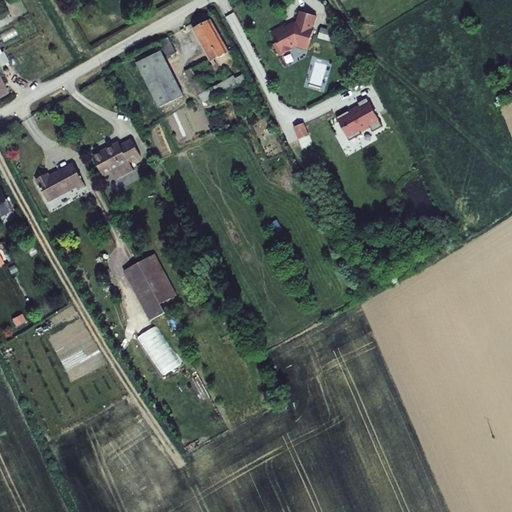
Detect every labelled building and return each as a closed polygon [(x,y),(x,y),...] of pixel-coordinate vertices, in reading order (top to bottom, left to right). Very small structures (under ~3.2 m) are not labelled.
[(3,1),(0,2),(0,27),(13,20),(3,1)] [(297,47),(308,50),(315,27),(314,27),(318,16),(300,11),(296,22),(295,21),(285,27),(284,25),(271,32),(277,42),(273,44),(279,57),(295,48),(294,48),(297,46),(297,47)] [(214,60),(230,51),(211,18),(193,29),(211,62),(214,60)] [(169,37),(160,41),(168,57),(177,53),(169,37)] [(0,98),(10,93),(0,74),(0,65),(9,61),(4,51),(2,52),(0,47),(0,98)] [(162,50),(137,62),(159,108),(184,95),(162,50)] [(199,81),(191,67),(185,71),(203,104),(248,80),(244,73),(236,78),(234,75),(206,91),(200,80),(199,81)] [(359,105),(337,117),(350,141),(362,134),(362,133),(371,128),(373,132),(383,126),(368,98),(358,103),(359,105)] [(304,123),(294,128),(299,139),(309,135),(304,123)] [(100,165),(137,148),(129,132),(118,138),(115,134),(90,146),(100,165)] [(78,190),(85,185),(74,162),(50,175),(49,173),(37,179),(49,202),(76,188),(78,190)] [(7,201),(0,187),(0,216),(12,210),(11,208),(7,201)] [(283,230),(277,220),(269,225),(275,235),(283,230)] [(37,253),(33,247),(27,250),(30,256),(37,253)] [(11,260),(4,248),(2,249),(8,262),(11,260)] [(177,295),(156,253),(123,270),(150,322),(166,313),(161,304),(177,295)] [(15,264),(8,268),(11,274),(18,271),(15,264)] [(26,321),(22,314),(12,319),(16,327),(26,321)] [(137,337),(162,377),(181,366),(155,326),(137,337)]
